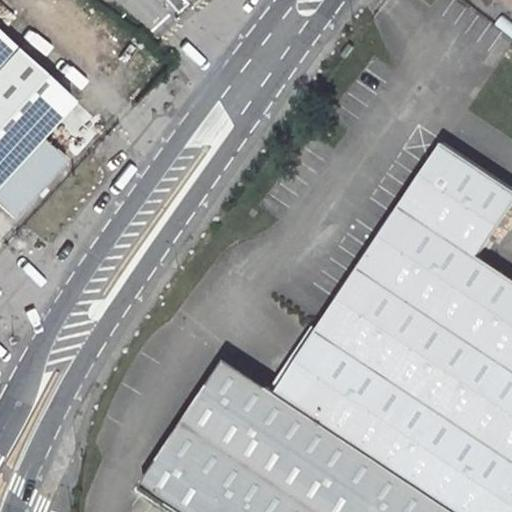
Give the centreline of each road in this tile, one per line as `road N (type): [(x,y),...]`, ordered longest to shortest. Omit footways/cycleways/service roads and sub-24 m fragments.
road 1 (secondary): [(9,511),(88,352),(327,0)]
road 2 (secondary): [(294,0),(250,50),(54,331),(0,435)]
